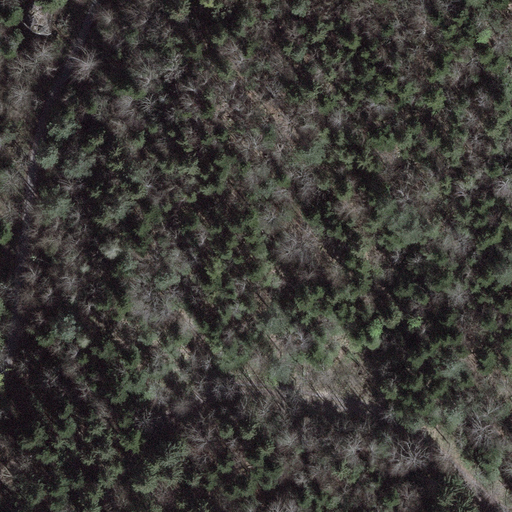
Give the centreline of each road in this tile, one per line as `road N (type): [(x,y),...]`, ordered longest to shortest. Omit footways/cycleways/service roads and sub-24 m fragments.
road 1 (track): [(116,511),(144,468),(235,414),(366,410),(493,511)]
road 2 (track): [(99,0),(33,130),(21,313),(0,376)]
